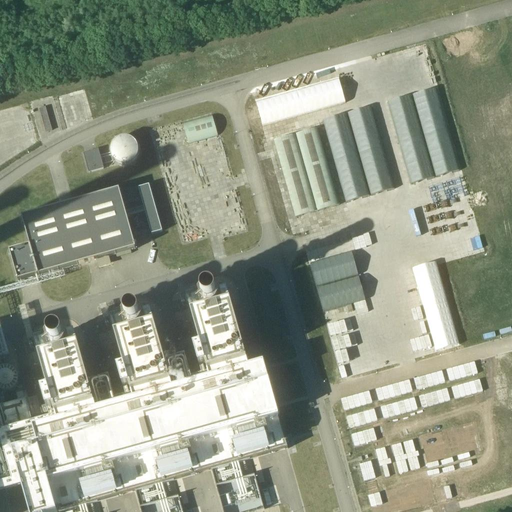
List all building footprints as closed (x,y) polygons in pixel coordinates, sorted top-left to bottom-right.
[(353,62),(299,73),(301,79),(276,84),(278,95),(356,78),(353,62)] [(183,123),(189,143),(218,136),(213,115),(183,123)] [(317,128),(273,140),(294,217),(338,205),(317,128)] [(114,159),(117,163),(122,165),(127,166),(132,165),(136,162),(139,158),(141,154),(141,149),(139,144),(136,140),(132,137),(127,136),(122,137),(118,139),(114,142),(112,147),(111,152),(112,155),(114,159)] [(84,154),(89,173),(104,169),(101,158),(100,155),(99,149),(84,154)] [(139,188),(152,235),(163,232),(149,185),(139,188)] [(22,217),(30,246),(11,252),(19,282),(38,276),(136,249),(119,190),(22,217)] [(30,511),(59,511),(83,505),(99,501),(135,491),(159,484),(174,480),(212,469),(235,463),(251,459),(288,448),(263,362),(252,365),(231,288),(222,290),(226,305),(203,311),(198,293),(187,297),(201,348),(197,349),(205,378),(175,386),(154,309),(145,312),(149,327),(127,333),(122,315),(110,318),(125,369),(119,371),(127,400),(98,408),(76,331),(68,333),(72,348),(51,354),(46,336),(35,339),(49,390),(43,392),(48,411),(55,409),(58,419),(34,426),(26,399),(0,406),(7,428),(23,485),(30,511)] [(0,389),(3,391),(7,393),(11,392),(15,391),(18,388),(20,384),(21,379),(20,375),(17,372),(14,369),(9,368),(5,368),(1,370),(0,371),(0,389)] [(0,491),(23,485),(7,428),(4,429),(0,430),(0,491)]
